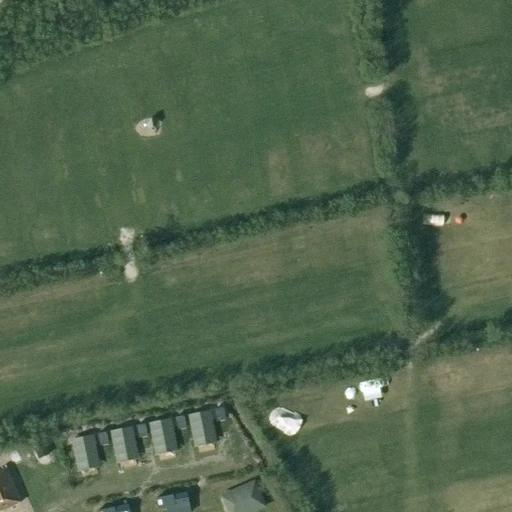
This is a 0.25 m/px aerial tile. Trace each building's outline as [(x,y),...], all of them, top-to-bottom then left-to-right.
[(215,420),(224,418),(222,410),(213,412),(215,420)] [(210,412),(187,417),(194,448),(216,443),(210,412)] [(177,428),(186,426),(184,417),(175,419),(177,428)] [(170,419),(148,424),(154,455),(177,450),(170,419)] [(138,436),(147,434),(145,426),(136,428),(138,436)] [(132,428),(109,433),(116,464),(139,459),(132,428)] [(99,444),(108,442),(106,434),(97,436),(99,444)] [(93,436),(70,441),(77,472),(99,467),(93,436)] [(36,449),(39,459),(48,455),(44,446),(36,449)] [(0,511),(20,504),(6,470),(0,472),(0,511)] [(253,485),(221,499),(226,511),(254,511),(263,508),(253,485)] [(189,511),(185,494),(163,499),(165,511),(189,511)]
